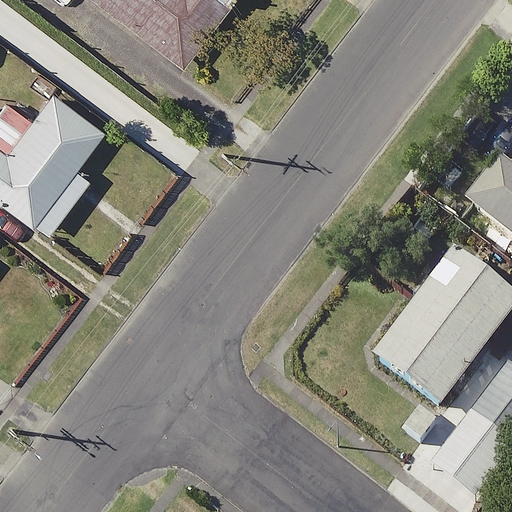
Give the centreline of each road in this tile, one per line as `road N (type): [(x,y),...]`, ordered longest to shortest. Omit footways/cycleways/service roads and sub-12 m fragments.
road 1 (residential): [(166,370),(442,0)]
road 2 (residential): [(346,511),(166,370)]
road 3 (residential): [(53,511),(166,370)]
